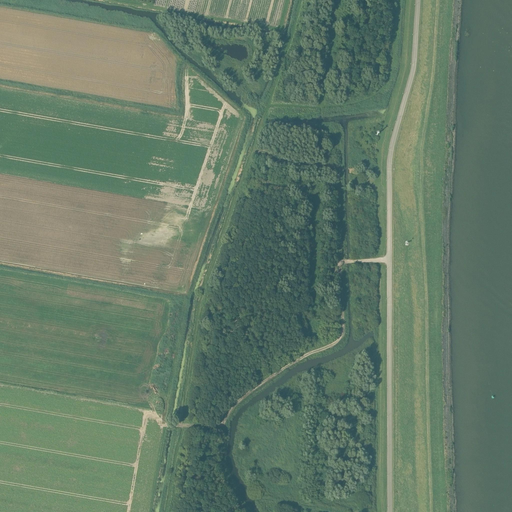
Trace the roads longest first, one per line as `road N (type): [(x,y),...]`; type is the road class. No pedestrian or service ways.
road 1 (unclassified): [(389,511),(388,158),(412,72),(417,0)]
road 2 (track): [(245,172),(340,187),(342,333),(241,398),(217,427)]
road 3 (track): [(245,172),(199,310),(181,426)]
road 4 (track): [(265,113),(274,105),(347,103),(377,92),(398,0)]
road 5 (track): [(302,0),(245,172)]
